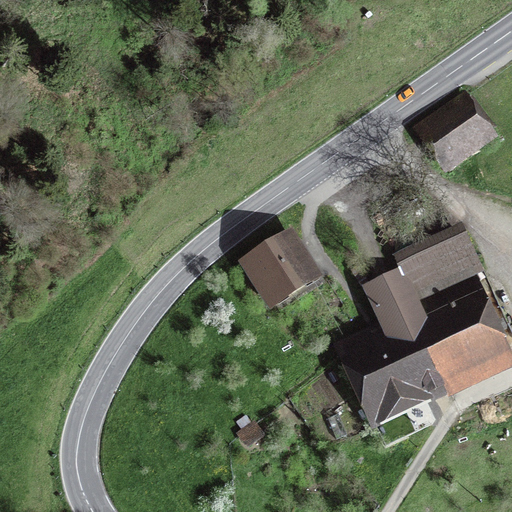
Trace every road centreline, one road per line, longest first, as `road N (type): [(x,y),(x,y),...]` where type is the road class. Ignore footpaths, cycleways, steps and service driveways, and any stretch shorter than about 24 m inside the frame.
road 1 (secondary): [(94,511),(81,481),(83,426),(117,352),(172,279),(259,207),(511,31)]
road 2 (track): [(369,129),(511,259)]
road 3 (track): [(511,377),(459,404),(387,511)]
